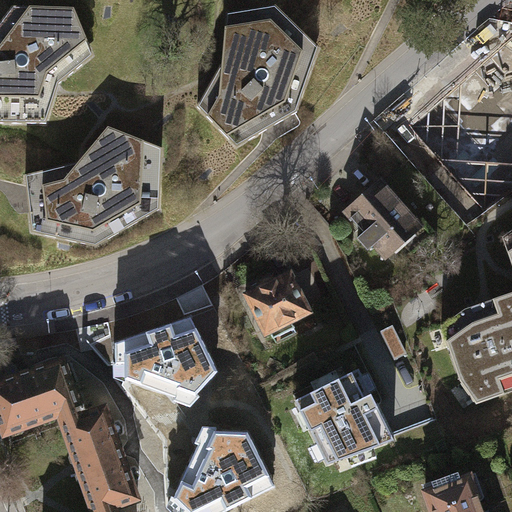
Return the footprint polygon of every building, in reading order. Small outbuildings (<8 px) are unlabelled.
[(59,84),(94,55),(74,7),(12,5),(0,21),(0,123),(45,124),(59,84)] [(222,61),(197,106),(236,147),(291,115),(297,112),(319,48),(275,5),(225,13),(222,61)] [(425,133),(420,127),(411,135),(423,148),(432,143),(462,177),(471,175),(478,183),(511,153),(511,52),(508,50),(490,66),(489,66),(453,98),(442,103),(435,114),(440,120),(425,133)] [(162,149),(108,126),(78,161),(24,175),(30,232),(95,246),(159,209),(162,149)] [(428,233),(379,182),(363,197),(346,214),(362,231),(356,237),(368,249),(373,244),(384,256),(401,241),(410,250),(428,233)] [(511,230),(503,237),(511,263),(511,230)] [(259,289),(244,296),(263,335),(270,332),(275,342),(296,331),(290,320),(308,310),(289,273),(273,281),(270,275),(255,283),(259,289)] [(465,309),(442,325),(461,382),(477,403),(511,391),(511,293),(484,303),(465,309)] [(127,378),(126,380),(176,398),(180,388),(196,394),(197,395),(218,372),(191,317),(115,343),(116,363),(126,362),(127,378)] [(96,332),(85,336),(106,391),(117,387),(96,332)] [(79,416),(78,414),(58,357),(22,370),(0,377),(0,432),(54,414),(58,423),(79,416)] [(297,400),(317,442),(310,446),(318,461),(325,458),(327,463),(392,439),(368,391),(375,388),(368,372),(361,376),(358,370),(297,400)] [(74,469),(89,511),(112,511),(111,506),(133,498),(101,406),(78,414),(79,416),(58,423),(73,467),(74,469)] [(187,508),(183,511),(223,511),(275,486),(248,432),(216,431),(216,432),(208,448),(199,443),(184,475),(177,491),(174,497),(187,508)] [(430,511),(481,511),(467,473),(422,490),(430,511)]
